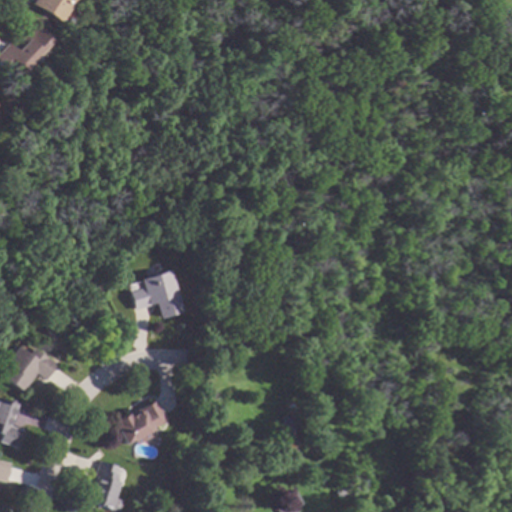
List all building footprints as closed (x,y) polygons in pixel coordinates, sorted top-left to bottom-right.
[(69,0),(63,11),(69,15),(64,23),(57,19),(56,21),(27,3),(29,0),(69,0)] [(46,39),(27,60),(31,64),(24,72),(20,69),(16,72),(9,65),(4,70),(0,66),(0,46),(3,43),(8,48),(29,24),(46,39)] [(511,44),(484,51),(480,36),(507,29),(511,44)] [(177,312),(155,319),(150,303),(128,310),(123,292),(137,287),(135,279),(164,270),(177,312)] [(22,355),(27,348),(50,364),(39,380),(30,373),(17,392),(0,379),(0,369),(3,366),(0,363),(0,361),(11,347),(22,355)] [(151,400),(163,421),(121,445),(110,426),(112,425),(111,422),(151,400)] [(0,401),(12,405),(5,427),(18,431),(12,448),(0,444),(0,401)] [(292,411),(284,411),(284,402),(292,402),(292,411)] [(293,434),(281,434),(281,415),(293,415),(293,434)] [(296,452),(285,452),(285,438),(296,438),(296,452)] [(114,468),(111,476),(117,478),(105,510),(83,501),(92,476),(90,475),(95,461),(114,468)] [(358,496),(335,496),(335,487),(358,487),(358,496)] [(300,504),(293,508),(295,511),(276,511),(274,508),(282,504),(278,497),(293,489),(300,504)]
